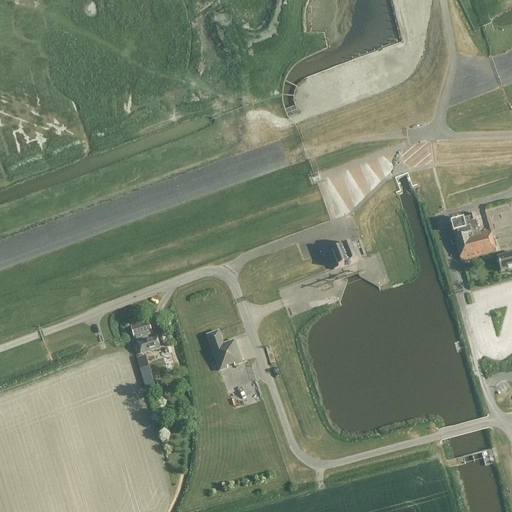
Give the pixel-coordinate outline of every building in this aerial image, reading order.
[(511,202),(488,208),(496,242),(511,237),(511,202)] [(450,222),(454,236),(450,237),(452,246),(456,245),(461,261),(496,251),(490,230),(479,233),(474,213),(469,214),(469,217),(450,222)] [(362,259),(355,241),(344,246),(341,244),(339,248),(327,252),(334,270),(362,259)] [(511,252),(497,257),(500,271),(511,268),(511,252)] [(148,323),(130,328),(131,328),(134,340),(136,339),(137,342),(148,339),(147,336),(152,335),(148,323)] [(234,340),(223,344),(218,331),(207,335),(219,371),(227,368),(226,365),(233,363),(234,366),(242,363),(234,340)] [(137,342),(136,342),(140,355),(161,349),(157,336),(148,339),(137,342)] [(154,387),(148,365),(139,367),(145,389),(154,387)]
